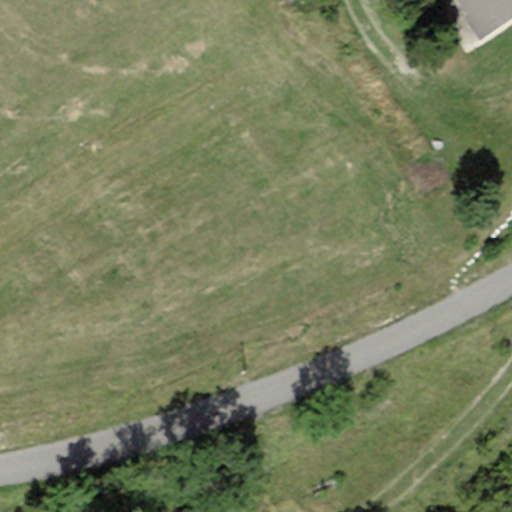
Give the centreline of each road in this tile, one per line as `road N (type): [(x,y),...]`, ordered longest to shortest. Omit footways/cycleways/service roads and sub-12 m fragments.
road 1 (unclassified): [(0,488),(198,434),(301,394),(511,289)]
road 2 (track): [(423,94),(369,38),(348,0)]
